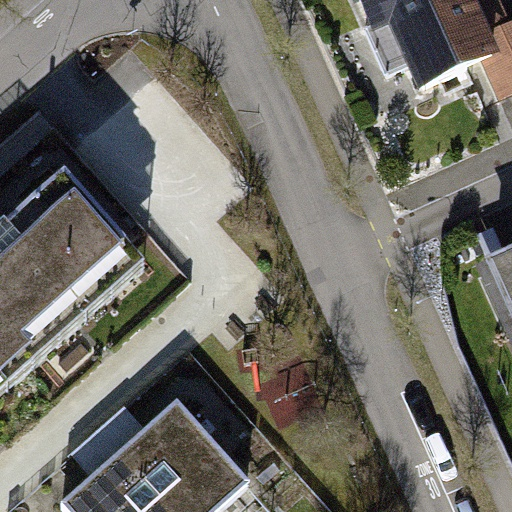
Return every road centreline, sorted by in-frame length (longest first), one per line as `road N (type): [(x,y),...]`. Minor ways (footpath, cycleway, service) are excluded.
road 1 (tertiary): [(215,0),(446,511)]
road 2 (residential): [(0,86),(104,0)]
